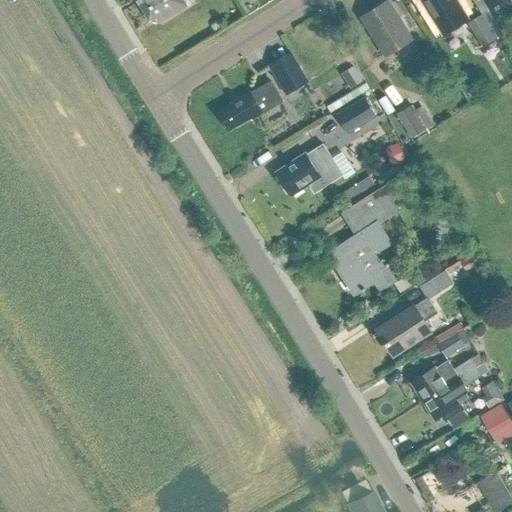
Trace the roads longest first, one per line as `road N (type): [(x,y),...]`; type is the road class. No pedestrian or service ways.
road 1 (residential): [(410,511),(154,96)]
road 2 (residential): [(154,96),(309,0)]
